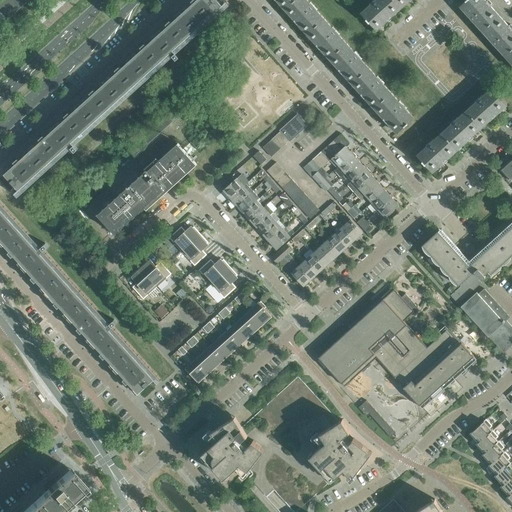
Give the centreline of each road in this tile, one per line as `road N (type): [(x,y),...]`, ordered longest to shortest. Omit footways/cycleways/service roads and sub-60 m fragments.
road 1 (residential): [(434,204),(249,0)]
road 2 (residential): [(308,318),(191,192),(114,258)]
road 3 (residential): [(166,447),(0,257)]
road 4 (residential): [(0,161),(176,0)]
road 5 (residential): [(332,511),(395,476),(437,431),(511,376)]
road 6 (residential): [(166,447),(308,318)]
road 7 (secondary): [(0,129),(139,0)]
road 8 (residential): [(308,318),(434,204)]
road 9 (secondary): [(105,0),(0,97)]
road 10 (secondary): [(82,426),(5,320)]
